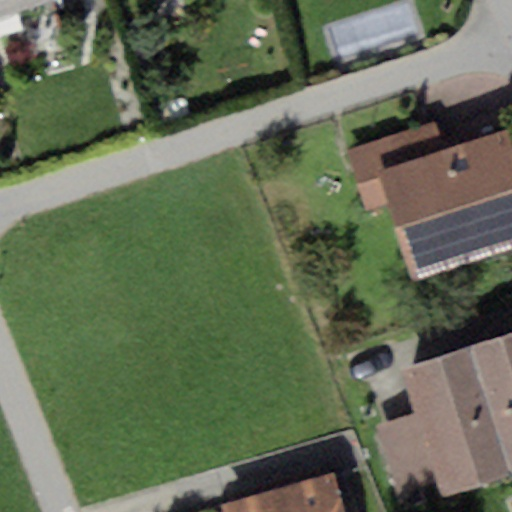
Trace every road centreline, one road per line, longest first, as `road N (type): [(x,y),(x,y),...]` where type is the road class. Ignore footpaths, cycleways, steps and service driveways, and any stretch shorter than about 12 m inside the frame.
road 1 (residential): [(511,39),(0,216)]
road 2 (residential): [(0,371),(59,511)]
